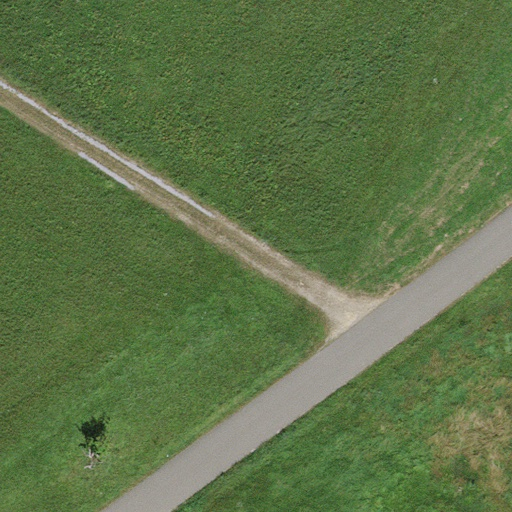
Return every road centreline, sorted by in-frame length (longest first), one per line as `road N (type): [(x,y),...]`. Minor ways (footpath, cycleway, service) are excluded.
road 1 (residential): [(118,511),(511,213)]
road 2 (track): [(382,318),(0,80)]
